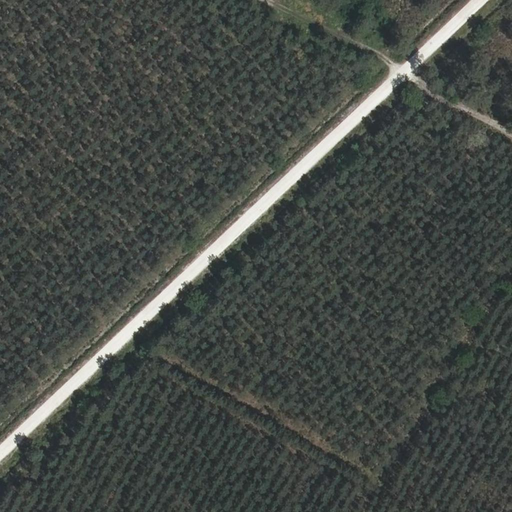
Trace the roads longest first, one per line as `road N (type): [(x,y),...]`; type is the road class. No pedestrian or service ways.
road 1 (track): [(0,464),(488,0)]
road 2 (track): [(511,127),(257,0)]
